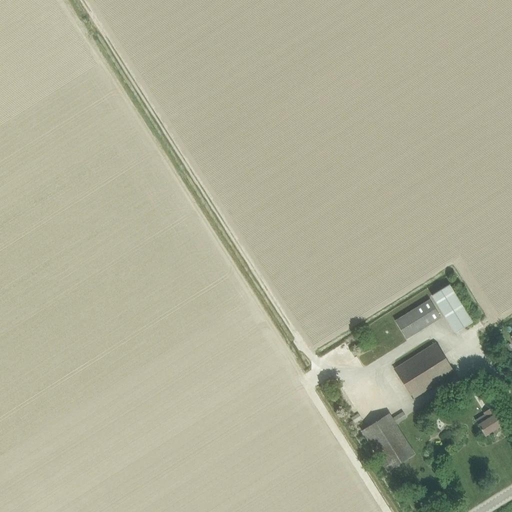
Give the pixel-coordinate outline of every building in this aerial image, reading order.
[(449,287),(432,297),(455,335),(472,324),(449,287)] [(394,321),(405,339),(440,318),(439,317),(432,306),(428,300),(394,321)] [(412,399),(453,374),(435,345),(394,370),(412,399)] [(351,363),(355,361),(348,350),(344,352),(351,363)] [(475,422),(485,436),(503,425),(496,414),(495,414),(491,408),(487,411),(489,413),(475,422)] [(392,419),(395,424),(395,425),(406,418),(402,412),(392,419)] [(361,431),(384,469),(386,472),(413,455),(388,414),(361,431)]
